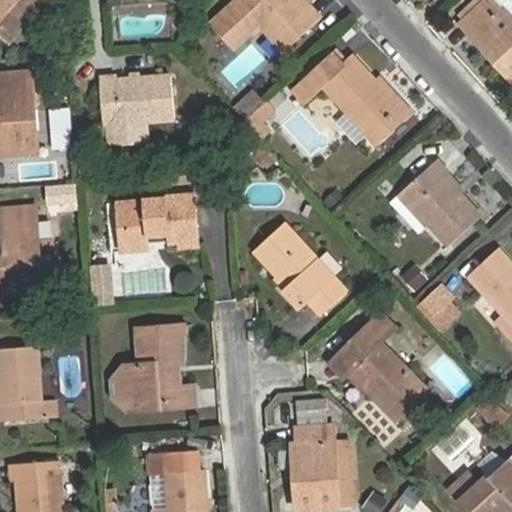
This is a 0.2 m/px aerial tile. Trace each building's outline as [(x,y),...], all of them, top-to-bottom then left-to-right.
[(0,0),(0,32),(10,42),(46,0),(0,0)] [(262,26),(285,52),(321,18),(307,2),(304,5),(299,0),(238,0),(214,23),(237,47),(252,32),(256,32),(262,26)] [(473,0),(457,15),(463,21),(486,0),(473,0)] [(460,24),(489,55),(493,52),(504,65),(501,68),(511,80),(511,16),(496,0),(486,0),(463,21),(460,24)] [(511,0),(496,0),(511,16),(511,0)] [(294,91),(305,103),(323,86),(344,108),(364,131),(366,133),(398,104),(377,81),(354,56),(348,62),(337,51),(294,91)] [(32,72),(0,72),(0,158),(38,156),(32,72)] [(172,75),(100,81),(104,125),(113,124),(114,141),(142,139),(141,122),(176,119),(172,75)] [(381,78),(377,81),(398,104),(366,133),(376,144),(412,111),(381,78)] [(253,93),(246,100),(256,111),(261,106),(263,104),(253,93)] [(246,100),(235,110),(245,121),(256,111),(246,100)] [(256,111),(245,121),(260,138),(267,131),(259,122),(273,109),(266,102),(263,104),(261,106),(256,111)] [(344,108),(333,119),(353,141),(364,131),(344,108)] [(229,130),(244,146),(255,135),(241,119),(229,130)] [(265,147),(257,154),(268,167),(276,159),(265,147)] [(429,224),(449,246),(482,216),(445,176),(450,173),(438,159),(400,193),(429,224)] [(429,224),(400,193),(390,203),(419,234),(429,224)] [(195,194),(143,198),(143,200),(119,203),(120,221),(128,221),(130,251),(150,249),(149,238),(169,236),(169,243),(180,242),(181,247),(199,245),(195,194)] [(0,294),(43,291),(37,206),(0,208),(0,294)] [(285,223),(255,251),(288,286),(284,289),(301,309),(309,301),(322,315),(348,291),(285,223)] [(511,262),(499,248),(469,276),(511,323),(511,336),(511,337),(511,338),(511,262)] [(110,265),(94,267),(96,293),(113,291),(110,265)] [(414,266),(403,276),(414,289),(425,279),(414,266)] [(438,283),(414,306),(441,332),(464,309),(438,283)] [(113,291),(96,293),(97,305),(113,303),(113,291)] [(381,314),(341,353),(354,368),(350,372),(398,421),(429,390),(381,342),(395,328),(381,314)] [(174,365),(184,363),(185,324),(136,328),(139,364),(125,365),(128,411),(197,406),(196,385),(176,387),(174,365)] [(7,421),(43,418),(59,417),(57,399),(42,400),(38,346),(0,348),(0,399),(0,404),(5,404),(7,421)] [(304,423),(327,418),(322,397),(299,402),(304,423)] [(491,398),(479,409),(495,426),(507,415),(491,398)] [(511,414),(492,429),(508,452),(511,448),(511,414)] [(300,483),(295,483),(297,511),(340,508),(335,442),(334,425),(297,427),(298,443),(292,443),(294,463),(299,463),(300,483)] [(349,442),(335,442),(340,508),(354,507),(349,442)] [(486,473),(501,457),(491,448),(476,463),(486,473)] [(198,450),(148,454),(150,476),(167,474),(169,508),(154,509),(153,511),(208,511),(205,469),(200,470),(198,450)] [(458,501),(467,511),(501,511),(511,503),(511,461),(510,459),(489,477),(487,474),(458,501)] [(17,481),(19,511),(63,511),(59,461),(12,464),(13,482),(17,481)] [(402,499),(415,507),(423,496),(410,487),(402,499)]
